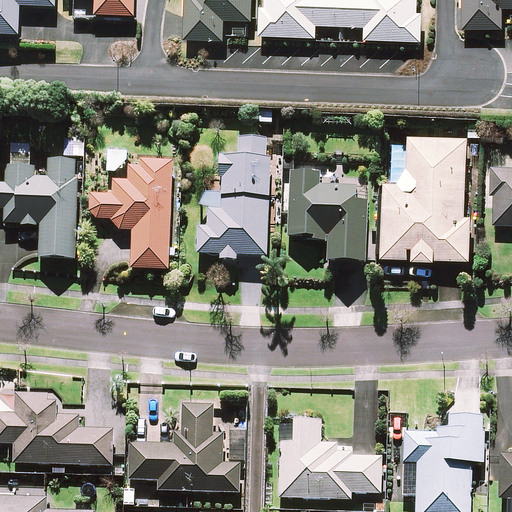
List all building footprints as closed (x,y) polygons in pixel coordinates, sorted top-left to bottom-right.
[(0,0),(0,38),(21,39),(21,10),(57,11),(57,0),(0,0)] [(97,0),(96,20),(135,21),(136,0),(97,0)] [(227,43),(228,37),(249,38),(250,23),(254,23),(255,0),(189,0),(187,41),(227,43)] [(269,0),(269,10),(264,10),(263,38),(320,41),(319,43),(367,45),(368,42),(424,44),(425,17),(420,17),(420,0),(269,0)] [(505,32),(505,26),(511,26),(511,0),(466,0),(467,31),(505,32)] [(471,139),(409,137),(390,136),(387,199),(385,260),(411,261),(412,251),(418,252),(418,264),(439,265),(440,263),(474,264),(475,220),(468,220),(471,139)] [(201,258),(221,258),(221,264),(241,265),(241,259),(269,260),(272,162),(268,162),(269,143),(242,142),(241,160),(222,160),(221,198),(205,198),(204,209),(211,209),(211,230),(201,230),(201,258)] [(33,149),(14,148),(12,187),(0,187),(0,194),(0,208),(7,209),(6,227),(42,228),(41,261),(76,263),(80,165),(49,164),(48,173),(32,173),(33,149)] [(128,167),(128,154),(108,154),(107,176),(118,177),(128,167)] [(174,164),(143,163),(142,171),(130,171),(130,184),(115,183),(114,197),(94,196),(93,222),(117,223),(117,232),(135,233),(134,272),(169,273),(174,164)] [(511,170),(492,169),(491,208),(495,208),(495,227),(511,227),(511,170)] [(322,176),(292,175),(290,240),(331,241),(330,264),(367,266),(370,190),(322,188),(322,176)] [(16,466),(54,467),(54,474),(66,475),(66,467),(115,469),(115,433),(81,432),(81,419),(59,419),(60,397),(19,396),(18,417),(0,416),(0,446),(16,447),(16,466)] [(216,409),(184,408),(183,434),(176,433),(175,448),(131,447),(130,482),(161,483),(160,494),(241,497),(242,467),(224,467),(225,438),(215,437),(216,409)] [(485,421),(451,420),(451,437),(408,436),(407,465),(420,466),(418,511),(472,511),(473,467),(484,467),(485,421)] [(323,425),(297,423),(296,447),(284,446),(282,501),(352,504),(352,496),(382,497),(384,461),(347,459),(347,448),(323,447),(323,425)] [(49,511),(49,500),(0,498),(0,511),(49,511)]
